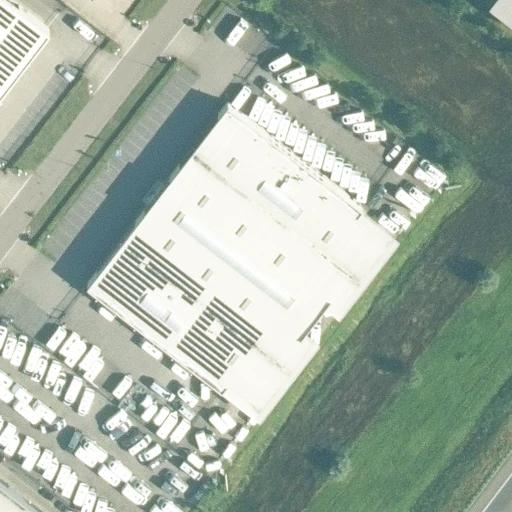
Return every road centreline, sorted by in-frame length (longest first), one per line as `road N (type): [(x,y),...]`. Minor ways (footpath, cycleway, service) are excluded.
road 1 (unknown): [(1,242),(62,282),(98,263),(226,74),(198,0)]
road 2 (unclassified): [(190,0),(0,244)]
